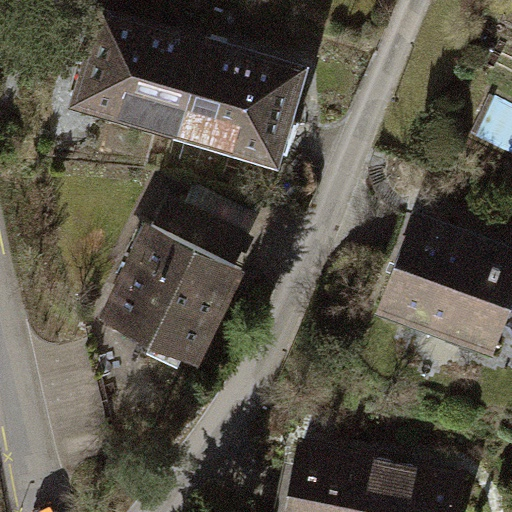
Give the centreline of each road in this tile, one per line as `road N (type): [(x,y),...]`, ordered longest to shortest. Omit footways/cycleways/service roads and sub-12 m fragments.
road 1 (residential): [(154,511),(246,399),(420,0)]
road 2 (residential): [(0,315),(47,511)]
